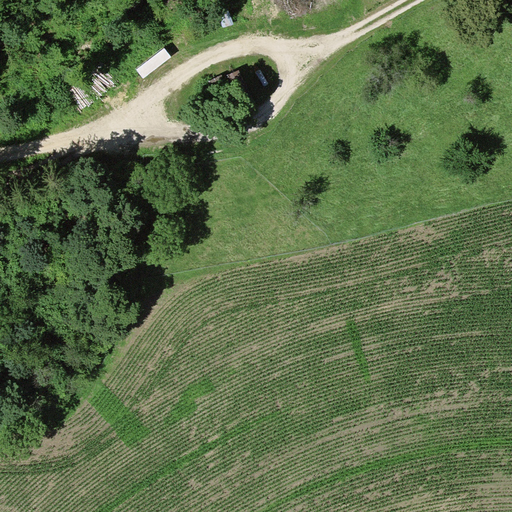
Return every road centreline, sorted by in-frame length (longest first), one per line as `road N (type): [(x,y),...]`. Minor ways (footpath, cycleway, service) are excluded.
road 1 (track): [(158,119),(182,80),(242,50),(310,50),(289,85),(231,128),(193,132)]
road 2 (track): [(0,153),(158,119)]
